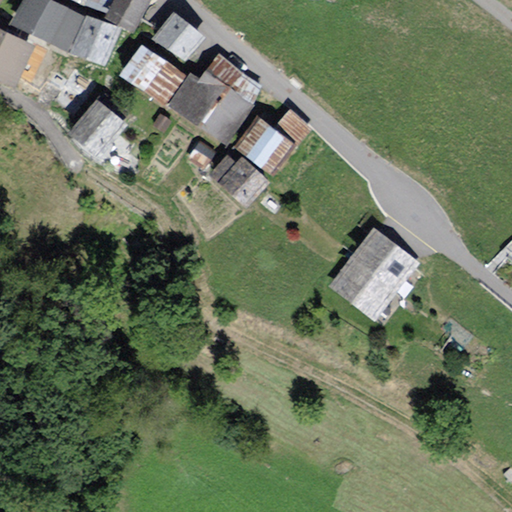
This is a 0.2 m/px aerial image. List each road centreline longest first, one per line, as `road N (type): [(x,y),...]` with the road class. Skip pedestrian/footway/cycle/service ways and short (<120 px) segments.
road 1 (track): [(511,505),(433,440),(223,332),(198,309),(155,227),(77,168)]
road 2 (residential): [(168,0),(511,299)]
